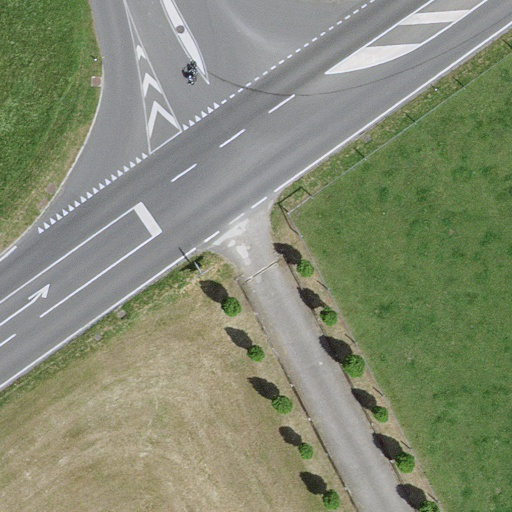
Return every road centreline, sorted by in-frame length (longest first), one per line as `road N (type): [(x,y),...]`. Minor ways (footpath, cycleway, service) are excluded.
road 1 (residential): [(389,511),(210,178)]
road 2 (primary): [(210,178),(464,0)]
road 3 (primary): [(0,328),(210,178)]
road 4 (secondary): [(157,0),(210,178)]
